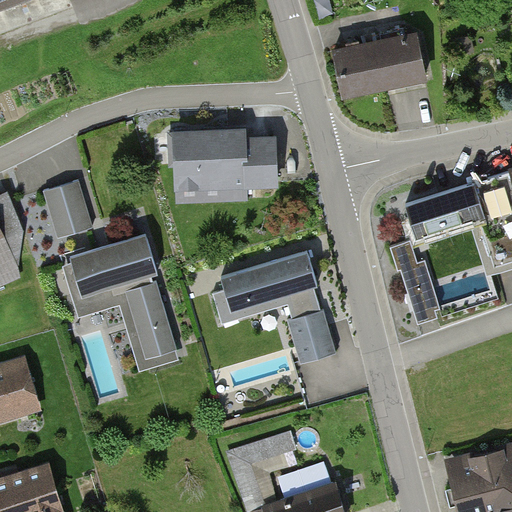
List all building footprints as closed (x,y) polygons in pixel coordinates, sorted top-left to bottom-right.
[(377,42),(387,90),(429,81),(419,33),(377,42)] [(335,50),(345,98),(387,90),(377,42),(335,50)] [(243,133),(164,134),(165,192),(275,191),(275,143),(243,143),(243,133)] [(511,170),(407,204),(419,246),(476,228),(489,274),(511,266),(511,170)] [(56,235),(101,222),(87,178),(42,191),(56,235)] [(0,285),(22,277),(0,218),(0,285)] [(133,377),(183,362),(146,237),(60,262),(77,321),(113,310),(133,377)] [(411,239),(391,246),(416,323),(439,315),(428,283),(433,281),(426,259),(419,261),(411,239)] [(306,257),(208,285),(218,320),(316,292),(306,257)] [(301,361),(334,350),(321,308),(287,318),(301,361)] [(0,425),(39,415),(23,358),(0,364),(0,425)] [(347,511),(337,482),(333,483),(326,464),(279,480),(285,499),(265,506),(251,462),(297,447),(292,433),(231,453),(250,511),(347,511)] [(511,511),(511,453),(452,469),(463,511),(511,511)] [(61,511),(48,466),(0,480),(0,511),(61,511)]
